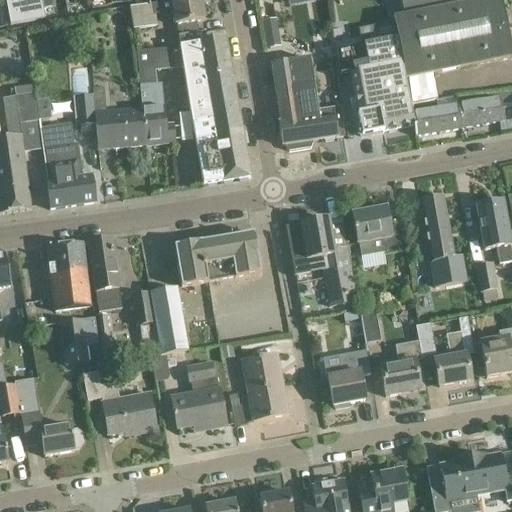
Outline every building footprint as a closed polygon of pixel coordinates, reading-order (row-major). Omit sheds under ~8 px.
[(136,8),(128,9),(132,32),(157,28),(155,16),(173,13),(178,39),(198,35),(195,22),(205,21),(200,0),(177,0),(171,1),(171,2),(150,6),(136,8)] [(499,0),(487,0),(394,19),(398,40),(406,79),(432,74),(511,58),(499,0)] [(398,0),(402,15),(462,3),(461,0),(398,0)] [(266,50),(279,48),(275,20),(262,22),(266,50)] [(198,35),(178,39),(179,47),(183,70),(184,70),(186,85),(189,101),(192,116),(193,124),(196,143),(204,187),(221,184),(249,178),(246,160),(225,41),(224,40),(203,44),(201,34),(198,35)] [(362,47),(336,52),(341,76),(350,74),(358,116),(357,116),(361,138),(383,134),(383,132),(413,127),(410,114),(396,40),(362,47)] [(179,47),(135,53),(136,55),(139,88),(141,111),(145,146),(167,144),(174,144),(173,125),(165,126),(164,109),(161,86),(156,86),(154,73),(160,72),(183,70),(179,47)] [(313,84),(309,60),(272,66),(281,123),(279,123),(283,147),(285,147),(289,152),(311,149),(312,143),(339,138),(336,120),(342,119),(340,108),(318,112),(313,84)] [(42,152),(39,132),(33,83),(22,85),(23,92),(14,93),(14,90),(0,92),(0,94),(4,126),(0,126),(0,214),(30,210),(23,154),(42,152)] [(102,89),(92,90),(92,98),(93,98),(95,116),(95,123),(96,123),(98,145),(98,151),(114,149),(145,146),(141,111),(105,115),(102,89)] [(437,109),(410,114),(413,127),(415,137),(462,129),(458,106),(456,97),(436,101),(437,109)] [(92,98),(73,100),(75,125),(95,123),(95,116),(93,98),(92,98)] [(458,106),(462,129),(505,122),(501,99),(458,106)] [(79,179),(79,174),(75,147),(71,147),(69,128),(39,132),(42,152),(43,152),(51,209),(94,203),(91,178),(79,179)] [(461,257),(454,258),(444,200),(420,204),(435,290),(466,284),(461,257)] [(496,250),(497,251),(499,266),(511,264),(508,249),(511,249),(502,203),(476,208),(485,252),(496,250)] [(372,243),(380,242),(383,257),(405,253),(400,228),(388,230),(385,210),(351,216),(357,246),(358,246),(359,251),(363,254),(371,253),(373,248),(372,243)] [(290,228),(285,228),(294,277),(322,272),(329,309),(358,304),(344,225),(330,227),(329,220),(324,221),(323,218),(289,224),(290,228)] [(236,238),(235,233),(220,236),(221,241),(215,242),(221,282),(261,276),(255,235),(236,238)] [(111,241),(89,244),(100,315),(122,311),(111,241)] [(221,282),(215,242),(175,248),(181,289),(221,282)] [(82,245),(48,249),(57,312),(91,307),(82,245)] [(0,290),(9,289),(3,257),(0,257),(0,290)] [(492,266),(474,269),(479,295),(481,295),(483,304),(497,301),(495,293),(497,293),(492,266)] [(156,326),(162,357),(189,352),(178,289),(151,294),(156,326)] [(149,295),(130,298),(135,328),(154,324),(149,295)] [(363,309),(378,307),(376,298),(362,300),(363,309)] [(378,307),(363,309),(363,310),(358,311),(359,312),(361,324),(364,346),(380,343),(374,308),(378,307)] [(511,307),(502,309),(507,333),(511,332),(511,307)] [(361,324),(359,312),(345,314),(347,326),(361,324)] [(106,317),(96,318),(102,362),(111,361),(106,317)] [(475,317),(465,318),(467,331),(476,330),(475,317)] [(88,365),(85,347),(97,345),(93,319),(58,324),(64,368),(88,365)] [(144,360),(162,357),(156,326),(139,329),(144,360)] [(429,326),(415,329),(421,359),(435,356),(429,326)] [(450,360),(434,363),(439,388),(470,383),(466,357),(464,357),(460,335),(446,337),(450,360)] [(487,380),(511,375),(511,365),(507,339),(480,345),(487,380)] [(398,365),(381,368),(386,398),(420,392),(415,362),(414,362),(410,344),(395,347),(398,365)] [(350,410),(349,405),(364,403),(360,378),(369,376),(365,353),(339,357),(343,377),(327,380),(332,408),(334,408),(335,412),(350,410)] [(243,363),(248,393),(281,387),(276,357),(243,363)] [(217,391),(215,379),(212,365),(188,370),(191,384),(193,395),(187,396),(188,399),(173,402),(178,430),(191,428),(192,434),(227,428),(220,390),(217,391)] [(100,386),(98,374),(82,377),(87,403),(101,400),(101,404),(103,403),(109,437),(123,434),(124,438),(157,432),(150,395),(118,401),(115,384),(100,386)] [(15,387),(0,389),(0,419),(20,416),(15,387)] [(281,387),(248,393),(253,423),(287,417),(281,387)] [(238,407),(236,398),(229,399),(231,408),(238,407)] [(41,430),(38,415),(20,418),(25,450),(43,447),(44,458),(74,453),(79,452),(84,446),(82,436),(77,432),(71,433),(69,426),(41,430)] [(469,459),(476,495),(504,490),(506,502),(511,501),(511,463),(501,465),(500,456),(485,459),(485,456),(469,459)] [(479,511),(476,495),(469,459),(455,462),(455,465),(439,468),(441,477),(428,479),(433,511),(479,511)] [(401,472),(370,478),(373,490),(359,492),(362,511),(392,511),(391,506),(406,503),(401,472)] [(328,487),(327,482),(315,484),(315,485),(316,489),(315,489),(313,489),(315,503),(303,505),(304,507),(304,511),(348,511),(348,508),(343,484),(342,484),(328,487)] [(274,497),(272,492),(261,494),(262,499),(259,499),(261,511),(290,511),(287,494),(274,497)] [(236,511),(235,503),(207,508),(207,511),(236,511)]
